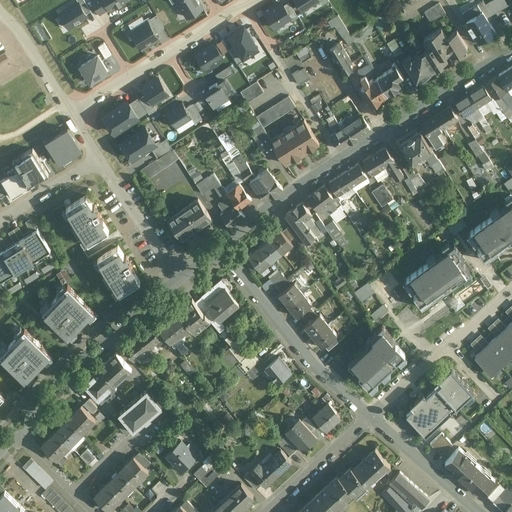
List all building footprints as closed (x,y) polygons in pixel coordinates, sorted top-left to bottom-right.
[(77,0),(78,2),(86,14),(91,11),(83,0),(77,0)] [(104,0),(91,0),(100,14),(109,8),(104,0)] [(104,0),(109,8),(110,10),(126,0),(104,0)] [(198,0),(176,0),(177,0),(187,17),(203,7),(198,0)] [(284,0),(283,0),(266,12),(276,29),(300,13),(292,1),(287,4),(284,0)] [(299,0),(305,9),(318,0),(321,0),(323,3),(328,0),(299,0)] [(504,0),(492,0),(485,4),(491,14),(508,5),(504,0)] [(86,14),(78,2),(60,13),(69,28),(87,17),(86,14)] [(439,2),(424,11),(431,21),(446,12),(439,2)] [(485,4),(484,2),(479,5),(482,11),(483,10),(487,17),(491,14),(485,4)] [(482,11),(467,20),(480,40),(495,30),(487,17),(483,10),(482,11)] [(148,21),(155,33),(164,27),(156,14),(150,19),(148,17),(144,19),(146,22),(148,21)] [(354,40),(338,14),(329,20),(332,25),(335,23),(338,28),(350,42),(354,40)] [(159,38),(155,33),(148,21),(146,22),(132,31),(142,49),(159,38)] [(235,43),(228,47),(238,62),(263,47),(248,23),(230,34),(235,43)] [(450,35),(447,37),(445,35),(446,34),(441,27),(432,32),(434,35),(427,39),(425,38),(423,39),(428,47),(422,51),(433,69),(443,62),(442,61),(448,57),(447,55),(450,53),(451,55),(457,52),(458,53),(468,47),(457,30),(450,34),(450,35)] [(226,57),(216,40),(197,52),(207,69),(226,57)] [(343,46),(340,41),(329,48),(344,72),(352,67),(350,64),(352,62),(343,46)] [(396,42),(389,46),(395,56),(402,51),(396,42)] [(98,46),(105,58),(111,54),(104,43),(98,46)] [(309,51),(299,56),(302,61),(311,56),(309,51)] [(422,51),(412,57),(411,55),(404,59),(416,79),(433,69),(422,51)] [(98,54),(80,65),(91,82),(108,70),(98,54)] [(393,67),(377,77),(388,94),(389,96),(403,88),(403,85),(399,79),(403,77),(395,63),(392,65),(393,67)] [(231,64),(216,73),(221,80),(206,90),(215,104),(236,91),(226,74),(234,70),(231,64)] [(369,64),(357,70),(362,77),(365,75),(366,75),(373,70),(369,64)] [(511,65),(499,74),(509,91),(511,94),(511,65)] [(310,76),(304,66),(297,71),(295,69),(292,71),(295,77),(299,83),(310,76)] [(147,91),(140,96),(149,109),(151,112),(158,107),(155,102),(173,91),(162,74),(143,86),(147,91)] [(377,78),(373,80),(372,78),(369,80),(366,75),(365,75),(362,77),(361,78),(366,85),(361,88),(372,105),(382,99),(381,98),(388,94),(377,77),(377,78)] [(506,91),(496,76),(485,83),(493,96),(494,97),(495,98),(501,108),(507,104),(511,111),(511,94),(509,91),(507,93),(506,91)] [(257,80),(240,91),(247,102),(264,91),(257,80)] [(491,97),(483,85),(484,85),(483,84),(482,85),(483,85),(469,94),(477,107),(482,113),(482,114),(492,108),(494,113),(497,111),(501,108),(495,98),(494,97),(493,96),(491,97)] [(320,93),(310,100),(312,104),(322,98),(320,93)] [(469,94),(455,102),(454,103),(455,103),(462,115),(463,116),(477,107),(469,94)] [(289,95),(256,116),(263,127),(296,106),(289,95)] [(131,102),(129,98),(104,115),(115,131),(149,109),(140,96),(131,102)] [(194,102),(187,107),(183,101),(169,111),(179,125),(193,116),(197,121),(204,116),(194,102)] [(511,111),(507,104),(501,108),(507,116),(507,117),(511,122),(511,120),(511,111)] [(449,106),(435,115),(444,128),(458,119),(450,105),(449,106)] [(507,116),(501,108),(497,111),(499,115),(502,120),(507,116)] [(351,113),(341,120),(345,126),(357,118),(355,114),(353,116),(351,113)] [(482,114),(482,113),(477,116),(484,126),(488,123),(482,114)] [(342,128),(341,128),(350,142),(357,138),(356,137),(370,129),(361,115),(357,118),(345,126),(342,128)] [(435,115),(421,124),(424,129),(430,137),(432,135),(438,131),(444,128),(435,115)] [(220,118),(211,123),(218,134),(227,129),(220,118)] [(336,118),(329,122),(333,128),(335,126),(337,131),(341,128),(342,128),(336,118)] [(304,119),(271,139),(268,135),(268,136),(275,147),(286,163),(301,154),(302,155),(307,151),(306,150),(319,142),(304,119)] [(478,132),(472,124),(467,127),(473,135),(478,132)] [(144,126),(121,142),(133,158),(149,147),(156,157),(171,147),(164,136),(156,142),(145,126),(144,126)] [(81,148),(68,127),(47,140),(60,161),(81,148)] [(263,127),(255,131),(258,137),(255,139),(257,143),(268,136),(268,135),(263,127)] [(337,131),(330,135),(333,139),(339,149),(350,142),(341,128),(337,131)] [(432,135),(430,137),(424,129),(421,131),(432,148),(438,145),(432,135)] [(241,155),(225,131),(217,136),(233,160),(240,156),(241,155)] [(421,131),(419,132),(417,131),(413,133),(413,136),(401,143),(413,164),(418,160),(417,158),(427,152),(432,149),(432,148),(421,131)] [(444,141),(438,131),(432,135),(438,145),(444,141)] [(268,136),(257,143),(264,154),(275,147),(268,136)] [(483,151),(475,139),(468,143),(477,155),(483,151)] [(404,175),(386,146),(374,153),(383,167),(385,170),(386,172),(390,169),(397,179),(404,175)] [(33,147),(11,160),(27,187),(49,173),(33,147)] [(156,157),(140,168),(147,179),(178,157),(171,147),(156,157)] [(438,158),(433,150),(432,149),(427,152),(432,161),(433,161),(438,158)] [(490,159),(484,151),(483,151),(477,155),(483,164),(489,160),(490,159)] [(374,153),(363,160),(371,174),(374,173),(376,172),(377,173),(381,170),(380,169),(383,167),(374,153)] [(448,163),(443,155),(438,158),(443,166),(448,163)] [(246,162),(244,163),(240,156),(233,160),(246,179),(246,180),(254,174),(246,162)] [(438,158),(433,161),(432,161),(438,170),(443,166),(438,158)] [(487,170),(493,166),(489,160),(483,164),(482,164),(487,170)] [(358,163),(343,172),(352,186),(366,177),(358,163)] [(196,165),(189,169),(195,181),(202,177),(196,165)] [(409,165),(403,168),(408,177),(414,173),(409,165)] [(381,170),(377,173),(376,172),(374,173),(378,179),(387,173),(386,172),(385,170),(383,167),(380,169),(381,170)] [(272,175),(267,168),(264,170),(262,168),(259,170),(260,173),(259,174),(274,194),(282,188),(272,175)] [(408,177),(415,188),(425,182),(418,171),(408,177)] [(24,189),(14,172),(1,180),(2,181),(0,181),(0,198),(7,194),(9,198),(24,189)] [(343,172),(329,182),(337,195),(352,186),(343,172)] [(219,180),(214,173),(208,176),(214,186),(217,191),(223,187),(220,183),(219,180)] [(274,194),(259,174),(250,180),(266,201),(274,194)] [(208,176),(196,184),(203,194),(214,186),(208,176)] [(415,188),(408,177),(404,180),(411,191),(415,188)] [(467,179),(471,188),(476,185),(472,177),(467,179)] [(235,178),(227,184),(231,190),(227,193),(229,196),(242,186),(242,187),(238,182),(235,178)] [(393,198),(383,183),(377,187),(387,202),(388,202),(393,198)] [(333,198),(324,186),(324,185),(323,186),(309,196),(308,196),(309,197),(319,209),(318,209),(319,210),(321,208),(326,215),(337,208),(336,207),(331,200),(333,199),(334,199),(334,198),(333,198)] [(242,186),(229,196),(235,204),(238,208),(251,199),(242,187),(242,186)] [(227,193),(223,187),(217,191),(222,201),(229,196),(227,193)] [(387,202),(377,187),(372,191),(382,206),(383,205),(387,202)] [(86,188),(62,202),(87,243),(110,229),(86,188)] [(222,201),(218,204),(224,212),(235,204),(229,196),(222,201)] [(336,196),(334,198),(334,199),(333,199),(331,200),(336,207),(341,204),(339,200),(336,196)] [(348,204),(343,197),(339,200),(341,204),(346,210),(349,207),(347,204),(348,204)] [(198,199),(169,219),(182,238),(194,230),(195,230),(200,227),(199,226),(211,217),(198,199)] [(312,215),(302,201),(294,208),(309,228),(314,224),(315,224),(310,216),(312,215)] [(511,201),(470,232),(480,247),(477,249),(486,261),(511,241),(511,201)] [(396,214),(388,202),(387,202),(383,205),(391,217),(396,214)] [(224,212),(221,214),(230,227),(244,217),(238,208),(235,204),(224,212)] [(309,228),(294,208),(285,214),(295,227),(306,242),(307,243),(315,236),(309,228)] [(467,225),(460,215),(447,225),(454,234),(467,225)] [(20,224),(23,233),(28,231),(28,230),(35,227),(32,219),(20,224)] [(324,226),(320,220),(316,223),(323,233),(327,230),(324,226)] [(340,231),(332,221),(324,226),(327,230),(334,240),(336,239),(339,237),(336,233),(340,231)] [(320,232),(314,224),(309,228),(315,236),(320,232)] [(295,236),(288,226),(282,231),(290,240),(295,236)] [(306,242),(295,227),(291,230),(295,236),(302,246),(306,242)] [(39,229),(31,234),(43,254),(52,249),(39,229)] [(282,231),(280,229),(279,230),(276,233),(275,232),(270,237),(282,253),(283,252),(281,250),(285,247),(287,249),(293,244),(290,240),(282,231)] [(31,234),(23,239),(35,259),(43,254),(31,234)] [(347,244),(341,235),(339,237),(336,239),(342,247),(347,244)] [(282,253),(270,237),(269,238),(269,239),(265,242),(265,241),(259,246),(271,262),(272,261),(270,259),(274,256),(276,258),(282,253)] [(23,239),(14,244),(26,265),(35,259),(23,239)] [(116,239),(93,254),(114,288),(139,273),(133,265),(136,263),(124,245),(121,247),(116,239)] [(14,244),(4,250),(16,270),(26,265),(14,244)] [(457,244),(408,279),(418,293),(413,296),(422,308),(476,270),(457,244)] [(271,262),(259,246),(258,247),(254,250),(248,255),(260,270),(261,270),(259,268),(264,264),(265,266),(271,262)] [(4,250),(0,252),(0,264),(7,276),(16,270),(4,250)] [(61,281),(70,277),(66,268),(57,272),(61,281)] [(280,271),(270,278),(274,283),(284,276),(280,271)] [(284,276),(274,283),(278,288),(287,280),(284,276)] [(222,277),(195,301),(210,320),(220,331),(226,326),(220,320),(219,320),(205,304),(225,287),(228,291),(231,288),(232,285),(226,278),(222,277)] [(287,280),(278,288),(281,292),(291,284),(287,280)] [(281,292),(279,294),(279,295),(280,294),(283,299),(288,305),(303,293),(303,292),(301,294),(297,290),(299,288),(294,282),(281,292)] [(367,282),(354,292),(361,302),(374,292),(367,282)] [(68,285),(42,311),(68,336),(94,310),(68,285)] [(225,287),(205,304),(219,320),(220,320),(220,319),(238,304),(239,303),(228,291),(225,287)] [(303,293),(288,305),(293,311),(296,315),(297,316),(299,314),(309,306),(312,304),(307,297),(305,299),(301,295),(303,293)] [(195,301),(192,298),(177,310),(190,325),(195,332),(210,320),(195,301)] [(383,304),(370,314),(376,321),(388,310),(383,304)] [(309,306),(299,314),(303,318),(313,310),(309,306)] [(177,310),(158,325),(175,345),(184,336),(181,332),(190,325),(177,310)] [(313,310),(303,318),(307,323),(317,315),(313,310)] [(307,323),(304,325),(304,326),(305,326),(308,330),(313,336),(328,324),(328,323),(326,325),(323,321),(325,319),(319,313),(317,315),(307,323)] [(511,342),(511,324),(510,323),(502,331),(511,342)] [(164,340),(151,324),(137,335),(150,350),(151,352),(153,350),(150,346),(155,342),(158,345),(164,340)] [(328,324),(313,336),(318,342),(321,346),(321,347),(324,345),(334,337),(337,334),(332,328),(330,330),(327,326),(329,324),(328,324)] [(386,326),(354,355),(367,370),(358,377),(369,389),(410,353),(386,326)] [(51,353),(24,328),(0,353),(0,354),(25,379),(51,353)] [(509,357),(511,354),(511,342),(502,331),(493,340),(509,357)] [(137,335),(123,347),(134,359),(146,350),(148,352),(150,350),(137,335)] [(334,337),(324,345),(328,350),(338,342),(334,337)] [(500,365),(509,357),(493,340),(484,348),(500,365)] [(182,343),(176,347),(182,354),(188,349),(182,343)] [(241,361),(229,347),(218,357),(229,371),(237,364),(241,361)] [(491,374),(500,365),(484,348),(475,356),(491,374)] [(162,354),(158,349),(153,354),(157,358),(162,354)] [(131,369),(116,353),(99,369),(114,385),(131,369)] [(157,358),(153,354),(148,358),(152,362),(157,358)] [(279,356),(266,366),(274,375),(273,376),(273,377),(275,376),(279,381),(291,371),(279,356)] [(262,358),(250,368),(254,374),(267,364),(262,358)] [(186,359),(181,364),(190,375),(196,370),(186,359)] [(237,364),(229,371),(236,379),(245,372),(237,364)] [(473,391),(451,367),(439,379),(442,382),(437,387),(456,407),(473,391)] [(114,385),(99,369),(83,384),(101,402),(117,387),(114,385)] [(437,387),(427,396),(424,393),(410,406),(413,409),(408,414),(408,416),(425,436),(456,407),(437,387)] [(162,407),(147,389),(119,413),(126,422),(133,430),(133,431),(145,421),(146,422),(151,418),(150,416),(162,407)] [(98,408),(89,399),(82,406),(91,415),(98,408)] [(340,415),(328,403),(322,408),(324,411),(316,418),(315,418),(324,428),(325,429),(340,415)] [(82,406),(80,405),(75,411),(74,410),(70,414),(71,415),(68,418),(80,430),(86,423),(88,425),(94,418),(91,415),(82,406)] [(263,415),(257,409),(250,415),(256,422),(263,415)] [(311,430),(299,417),(285,430),(288,433),(297,443),(303,449),(317,437),(311,430)] [(324,428),(315,418),(316,418),(315,417),(310,421),(315,426),(321,432),(324,428)] [(80,430),(68,418),(64,422),(63,421),(59,425),(60,427),(55,432),(67,443),(80,430)] [(133,430),(126,422),(119,427),(126,435),(133,430)] [(321,432),(315,426),(311,430),(317,437),(319,440),(324,436),(321,432)] [(55,432),(51,435),(50,434),(46,439),(47,440),(42,445),(61,463),(67,456),(61,450),(67,443),(55,432)] [(441,454),(453,443),(442,432),(430,443),(441,454)] [(297,443),(288,433),(284,437),(288,442),(293,447),(297,443)] [(284,437),(278,442),(282,447),(288,442),(284,437)] [(187,446),(181,441),(166,456),(174,464),(173,464),(181,472),(198,454),(189,445),(187,446)] [(293,447),(288,442),(282,447),(290,455),(296,450),(293,447)] [(494,480),(459,447),(445,462),(481,494),(494,480)] [(96,455),(88,448),(80,456),(87,464),(96,455)] [(375,448),(352,469),(368,486),(375,479),(377,481),(386,472),(384,470),(390,465),(375,448)] [(288,457),(281,449),(273,455),(275,458),(270,462),(270,463),(279,472),(291,461),(288,457)] [(151,462),(140,451),(134,457),(145,468),(151,462)] [(207,470),(198,478),(206,486),(230,462),(222,455),(207,470)] [(134,457),(129,462),(128,460),(123,465),(124,466),(121,470),(135,484),(148,470),(145,468),(134,457)] [(31,458),(23,466),(26,469),(33,461),(31,458)] [(268,460),(262,466),(259,462),(251,469),(263,483),(265,485),(279,472),(270,463),(270,462),(268,460)] [(53,480),(33,461),(26,469),(45,488),(46,488),(53,480)] [(202,465),(194,473),(198,478),(207,470),(202,465)] [(352,469),(350,467),(339,477),(355,494),(357,496),(368,486),(352,469)] [(263,483),(251,469),(243,476),(256,489),(263,483)] [(135,484),(121,470),(117,473),(116,472),(112,476),(113,477),(108,483),(122,496),(135,484)] [(430,498),(399,470),(389,481),(414,503),(416,502),(421,507),(430,498)] [(337,475),(297,511),(335,511),(355,494),(339,477),(337,475)] [(122,496),(108,483),(104,486),(103,485),(99,489),(101,490),(95,496),(109,509),(122,496)] [(242,483),(209,511),(239,511),(248,504),(247,502),(253,496),(242,483)] [(499,484),(487,497),(493,502),(505,488),(499,484)] [(50,485),(42,493),(45,497),(54,489),(50,485)] [(505,488),(493,502),(504,511),(511,502),(511,501),(511,489),(508,485),(505,488)] [(54,489),(45,497),(49,501),(58,493),(54,489)] [(26,511),(5,492),(5,491),(0,495),(0,511),(26,511)] [(58,493),(49,501),(53,505),(62,496),(58,493)] [(62,496),(53,505),(57,509),(65,500),(62,496)] [(65,500),(57,509),(60,511),(61,511),(69,504),(65,500)] [(199,511),(187,500),(182,505),(188,511),(199,511)] [(395,511),(387,502),(374,511),(395,511)] [(504,511),(502,511),(511,511),(511,502),(504,511)] [(128,503),(120,511),(136,511),(137,511),(128,503)]
